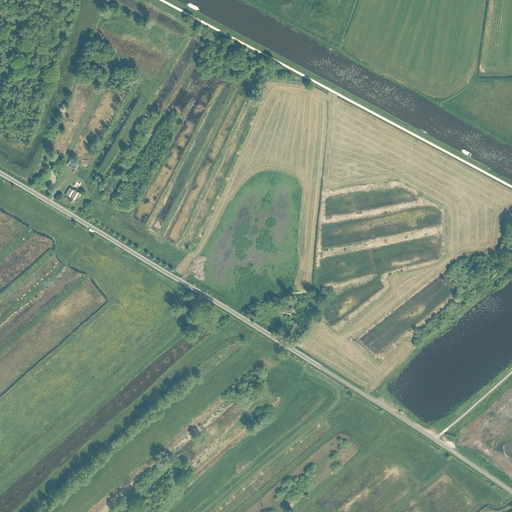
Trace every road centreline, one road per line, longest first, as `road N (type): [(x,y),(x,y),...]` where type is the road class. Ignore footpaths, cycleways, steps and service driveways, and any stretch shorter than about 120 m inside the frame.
road 1 (unclassified): [(511,492),(0,173)]
road 2 (track): [(202,295),(176,330),(42,449)]
